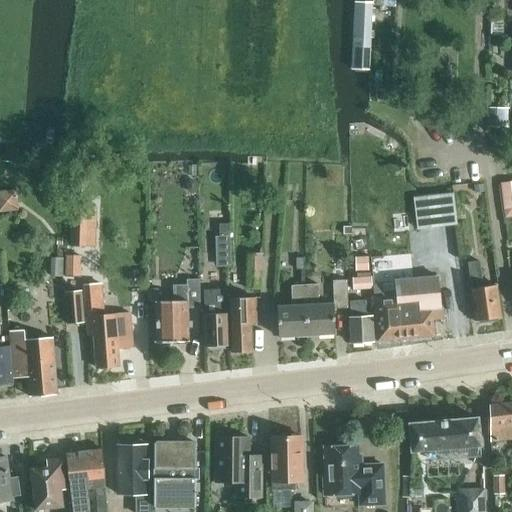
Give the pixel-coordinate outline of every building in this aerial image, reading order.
[(369,69),(372,1),(355,0),(351,68),(369,69)] [(490,19),(490,35),(503,35),(503,19),(490,19)] [(489,108),(488,127),(508,128),(509,108),(489,108)] [(190,180),(186,184),(186,189),(190,192),(195,192),(198,189),(198,183),(195,180),(190,180)] [(511,181),(509,182),(503,183),(506,209),(511,208),(511,181)] [(481,183),(472,184),(473,192),(481,191),(481,183)] [(0,188),(0,209),(19,209),(18,188),(0,188)] [(452,193),(437,195),(440,226),(456,224),(452,193)] [(71,206),(70,245),(86,246),(88,207),(71,206)] [(230,237),(215,237),(216,252),(231,252),(230,237)] [(73,258),(71,258),(71,274),(81,274),(91,273),(91,258),(89,258),(89,247),(75,246),(73,247),(73,258)] [(368,256),(355,256),(356,271),(369,270),(368,256)] [(247,287),(261,288),(261,257),(246,257),(247,287)] [(296,268),(304,269),(305,269),(304,258),(296,257),(296,268)] [(50,258),(50,276),(62,277),(63,259),(50,258)] [(474,321),(500,317),(495,285),(482,287),(478,261),(467,262),(474,321)] [(372,283),(371,271),(357,273),(357,277),(352,277),(353,289),(372,288),(372,283)] [(71,274),(68,274),(69,285),(81,285),(81,274),(71,274)] [(393,279),(394,281),(372,283),(372,288),(375,316),(374,316),(377,342),(435,336),(435,332),(436,332),(436,325),(434,325),(433,320),(444,319),(442,307),(440,308),(437,275),(393,279)] [(146,288),(146,302),(154,302),(155,343),(157,343),(161,346),(168,346),(172,341),(188,341),(188,308),(200,308),(199,279),(186,279),(186,285),(172,285),(172,301),(157,301),(157,288),(146,288)] [(317,284),(304,284),(303,284),(303,285),(306,336),(334,334),(333,309),(347,308),(345,280),(331,280),(332,304),(318,305),(317,284)] [(82,284),(82,287),(85,336),(92,335),(95,367),(118,365),(116,348),(132,347),(130,313),(105,315),(103,283),(82,284)] [(303,285),(303,284),(290,285),(291,306),(276,307),(278,338),(306,336),(303,285)] [(205,290),(205,314),(203,314),(203,346),(206,346),(208,349),(216,349),(218,346),(228,345),(226,289),(205,290)] [(63,293),(66,325),(82,323),(79,291),(63,293)] [(230,298),(231,323),(232,352),(252,351),(251,322),(256,322),(255,297),(241,298),(230,298)] [(350,317),(347,317),(349,344),(373,342),(371,315),(366,316),(364,298),(348,299),(350,317)] [(56,394),(55,388),(51,338),(24,339),(23,331),(9,332),(12,373),(26,372),(28,397),(56,394)] [(0,385),(0,382),(11,381),(7,346),(0,346),(0,385)] [(511,401),(488,405),(489,440),(511,437),(511,401)] [(408,423),(411,451),(480,446),(478,418),(408,423)] [(215,437),(214,483),(234,483),(234,497),(260,498),(261,467),(247,467),(247,438),(215,437)] [(271,491),(293,490),(293,483),(301,482),(300,438),(270,439),(271,491)] [(153,443),(152,501),(154,501),(154,497),(192,497),(192,502),(194,502),(194,474),(198,474),(198,463),(194,463),(195,443),(193,443),(193,444),(154,444),(154,443),(153,443)] [(118,494),(137,494),(136,511),(149,511),(148,444),(117,444),(118,494)] [(359,505),(385,504),(383,463),(358,464),(357,444),(323,445),(324,474),(321,474),(322,495),(359,494),(359,505)] [(103,448),(86,450),(83,450),(87,488),(96,487),(97,495),(98,508),(97,508),(96,511),(107,511),(106,488),(103,448)] [(83,450),(65,452),(71,511),(83,510),(81,489),(87,488),(83,450)] [(4,456),(0,456),(0,500),(10,500),(9,496),(18,495),(16,476),(7,478),(4,456)] [(61,505),(57,465),(29,468),(33,508),(61,505)] [(493,474),(494,493),(504,493),(503,474),(493,474)] [(460,490),(461,511),(484,511),(484,489),(460,490)] [(294,511),(310,511),(310,503),(295,503),(294,511)]
